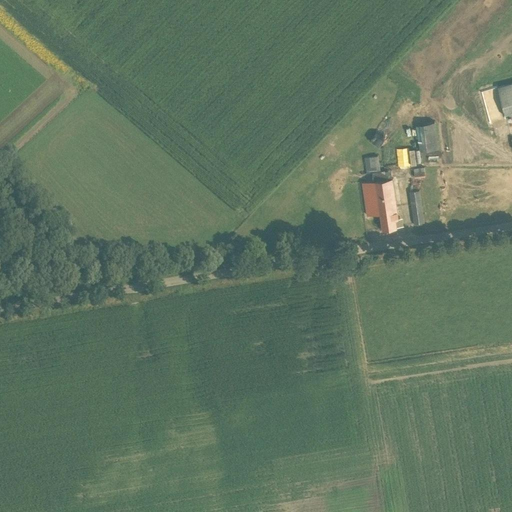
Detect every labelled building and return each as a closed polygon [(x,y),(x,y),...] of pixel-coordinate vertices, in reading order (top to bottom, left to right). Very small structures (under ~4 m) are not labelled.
[(511,83),(498,87),(506,116),(511,114),(511,83)] [(391,146),(392,111),(376,110),(375,146),(391,146)] [(434,122),(414,125),(417,141),(419,141),(420,151),(439,148),(434,122)] [(407,149),(397,149),(398,162),(407,161),(407,149)] [(367,174),(381,172),(378,156),(365,158),(367,174)] [(424,167),(414,169),(415,178),(426,176),(424,167)] [(398,219),(392,178),(363,182),(368,216),(381,214),(383,229),(397,227),(396,219),(398,219)] [(414,224),(424,223),(420,190),(410,192),(414,224)]
